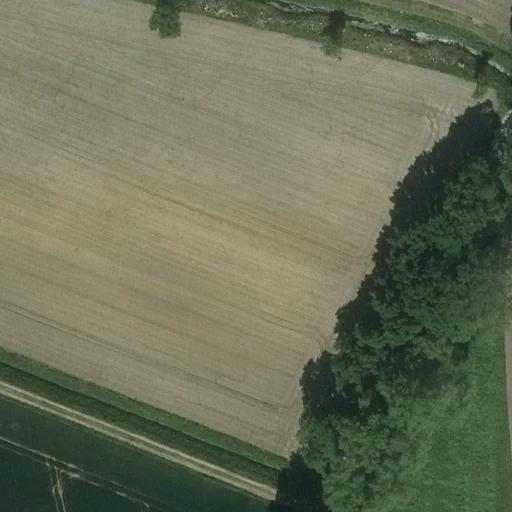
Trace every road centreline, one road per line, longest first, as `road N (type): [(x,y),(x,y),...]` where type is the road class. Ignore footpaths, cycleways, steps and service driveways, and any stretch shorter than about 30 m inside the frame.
road 1 (unclassified): [(511,137),(376,406),(350,511)]
road 2 (track): [(314,511),(0,388)]
